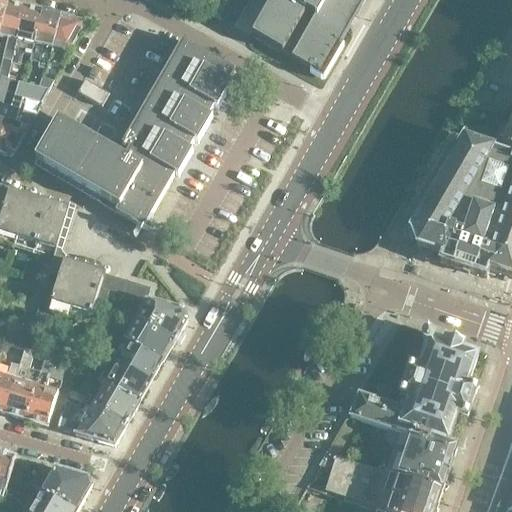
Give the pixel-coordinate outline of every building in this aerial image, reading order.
[(365,0),(273,0),(252,37),(321,77),(365,0)] [(0,2),(0,36),(8,4),(0,2)] [(8,4),(0,36),(0,38),(7,40),(0,68),(0,77),(6,79),(16,42),(24,8),(8,4)] [(24,8),(16,42),(11,65),(20,67),(22,55),(31,58),(34,46),(42,12),(24,8)] [(42,12),(34,46),(43,48),(39,63),(48,65),(52,50),(60,16),(42,12)] [(60,16),(52,50),(48,65),(61,69),(69,54),(83,28),(80,21),(60,16)] [(58,122),(35,162),(38,164),(87,192),(118,210),(116,215),(143,230),(143,231),(162,198),(163,198),(166,191),(167,191),(175,177),(178,179),(179,178),(179,177),(193,153),(189,151),(191,149),(195,143),(198,144),(199,143),(199,142),(212,120),(213,119),(209,117),(214,109),(218,110),(219,109),(231,86),(232,87),(233,85),(229,83),(235,73),(182,42),(177,50),(122,147),(129,151),(127,155),(124,160),(123,160),(59,123),(58,122)] [(0,146),(10,111),(2,108),(10,81),(6,79),(2,78),(0,86),(0,146)] [(38,87),(49,91),(52,84),(40,81),(38,87)] [(15,96),(33,101),(42,104),(49,91),(18,83),(15,96)] [(101,109),(109,97),(85,83),(77,95),(101,109)] [(15,124),(22,99),(14,97),(10,111),(0,146),(0,154),(9,158),(17,155),(30,128),(15,124)] [(36,113),(42,104),(33,101),(30,111),(36,113)] [(503,145),(511,148),(511,149),(511,119),(503,145)] [(411,231),(416,247),(417,248),(441,256),(439,264),(443,266),(443,265),(453,268),(453,269),(472,276),(473,276),(473,275),(482,278),(482,279),(483,279),(486,280),(487,280),(488,277),(489,272),(511,279),(510,280),(511,280),(511,155),(496,150),(463,138),(448,164),(450,165),(411,231)] [(0,190),(0,221),(9,193),(0,190)] [(9,193),(0,221),(0,246),(53,262),(56,251),(68,211),(9,193)] [(430,254),(418,250),(416,258),(428,261),(430,254)] [(63,263),(54,295),(51,303),(48,314),(87,326),(88,324),(95,327),(96,323),(100,310),(102,310),(108,291),(100,289),(104,276),(63,263)] [(108,291),(145,302),(146,302),(150,289),(104,276),(100,289),(108,291)] [(41,334),(48,314),(51,303),(54,295),(44,292),(31,333),(41,336),(41,334)] [(145,302),(134,322),(175,346),(179,339),(179,338),(188,323),(187,323),(184,313),(185,312),(146,302),(145,302)] [(130,329),(123,341),(128,345),(162,366),(163,366),(172,350),(172,351),(175,346),(134,322),(122,316),(120,325),(130,329)] [(60,362),(63,351),(6,334),(3,345),(24,351),(45,357),(60,362)] [(351,418),(351,419),(355,421),(355,422),(410,440),(412,434),(450,447),(450,445),(448,444),(458,415),(467,419),(469,413),(470,408),(470,407),(473,400),(477,389),(468,386),(477,357),(462,352),(464,347),(446,341),(444,347),(433,340),(432,337),(429,335),(426,336),(425,339),(422,338),(421,340),(422,343),(424,345),(425,346),(418,367),(408,364),(397,398),(406,401),(403,412),(360,397),(354,412),(351,418)] [(115,364),(115,365),(150,387),(162,366),(128,345),(117,365),(115,364)] [(16,381),(6,417),(27,423),(37,388),(45,357),(24,351),(16,381)] [(37,388),(27,423),(48,429),(58,394),(67,364),(60,362),(45,357),(37,388)] [(104,386),(139,407),(139,406),(150,387),(115,365),(110,362),(97,382),(104,386)] [(0,414),(6,417),(16,381),(20,368),(10,365),(9,370),(0,367),(0,414)] [(86,405),(91,408),(127,429),(131,422),(131,421),(139,407),(104,386),(96,399),(91,396),(86,405)] [(58,432),(74,437),(115,449),(123,434),(124,434),(127,429),(91,408),(88,414),(66,406),(58,432)] [(336,455),(349,433),(340,429),(327,451),(336,455)] [(385,473),(397,478),(442,492),(448,475),(449,476),(450,473),(451,468),(452,468),(452,465),(451,465),(457,448),(450,445),(450,447),(412,434),(410,440),(409,441),(387,433),(386,437),(386,441),(388,444),(390,448),(394,450),(385,473)] [(0,456),(0,499),(2,500),(4,494),(5,495),(12,470),(15,461),(0,456)] [(385,473),(337,458),(336,458),(325,492),(344,498),(343,502),(372,511),(435,511),(441,495),(442,495),(442,493),(442,492),(397,478),(385,473)] [(42,495),(71,511),(79,511),(92,490),(90,482),(55,473),(54,472),(43,469),(32,488),(42,495)] [(21,476),(16,474),(13,485),(18,486),(21,476)] [(71,511),(42,495),(37,504),(30,501),(22,511),(71,511)]
